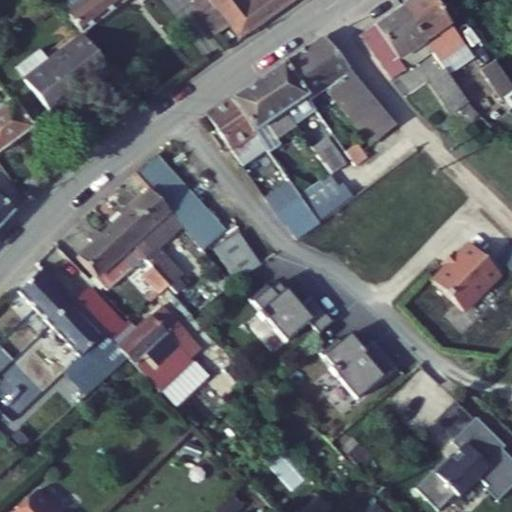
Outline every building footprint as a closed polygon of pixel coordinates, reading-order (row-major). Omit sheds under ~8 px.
[(70,40),(121,0),(81,0),(55,20),(62,29),(70,40)] [(201,0),(225,31),(259,9),(252,0),(201,0)] [(260,9),(273,0),(252,0),(259,9),(260,9)] [(454,31),(431,0),(407,0),(399,6),(429,48),(454,31)] [(429,48),(399,6),(356,33),(389,76),(429,48)] [(35,118),(95,74),(70,40),(62,29),(2,76),(35,118)] [(394,132),(318,35),(272,70),(300,104),(318,91),(370,151),(394,132)] [(497,101),(511,92),(496,63),(481,72),(497,101)] [(466,103),(441,66),(424,78),(450,114),(466,103)] [(300,104),(272,70),(253,85),(289,132),(310,116),(300,104)] [(289,132),(253,85),(222,109),(249,140),(260,154),(289,132)] [(0,142),(18,130),(0,103),(0,142)] [(249,140),(222,109),(203,123),(229,155),(249,140)] [(348,171),(331,150),(317,161),(333,182),(335,181),(348,171)] [(365,165),(353,151),(344,158),(356,172),(365,165)] [(131,177),(145,194),(181,235),(203,260),(222,240),(153,161),(131,177)] [(325,229),(359,202),(347,188),(343,191),(335,181),(333,182),(303,205),(325,229)] [(275,221),(299,200),(285,184),(261,205),(275,221)] [(163,252),(181,235),(145,194),(110,231),(132,254),(153,275),(171,293),(174,290),(183,282),(187,277),(163,252)] [(325,229),(303,205),(299,200),(275,221),(296,247),(325,229)] [(116,269),(132,254),(110,231),(76,267),(107,298),(127,279),(116,269)] [(226,274),(250,254),(236,239),(212,259),(226,274)] [(417,290),(452,327),(491,290),(456,253),(417,290)] [(238,287),(264,269),(250,254),(226,274),(238,287)] [(171,293),(153,275),(145,283),(163,302),(171,293)] [(53,338),(77,313),(45,280),(21,305),(53,338)] [(183,282),(174,290),(184,300),(192,292),(183,282)] [(287,349),(310,329),(320,340),(334,329),(314,306),(301,317),(279,291),(271,297),(266,291),(249,306),(261,319),(258,320),(264,328),(267,326),(287,349)] [(89,408),(131,369),(120,358),(77,313),(53,338),(61,346),(83,369),(73,379),(87,394),(82,401),(89,408)] [(164,313),(150,327),(160,336),(181,355),(156,381),(162,387),(156,395),(166,406),(200,373),(198,370),(209,360),(164,313)] [(156,381),(181,355),(160,336),(150,327),(120,358),(131,369),(156,395),(162,387),(156,381)] [(340,341),(322,356),(339,376),(337,378),(340,381),(342,379),(362,403),(400,371),(380,348),(368,359),(352,340),(345,347),(340,341)] [(440,464),(400,501),(409,511),(438,511),(449,503),(457,511),(480,511),(499,495),(479,473),(493,460),(460,425),(430,452),(440,464)] [(229,494),(209,511),(238,511),(242,508),(229,494)]
